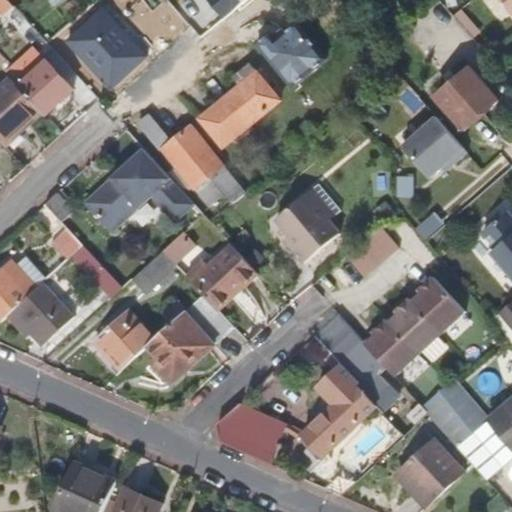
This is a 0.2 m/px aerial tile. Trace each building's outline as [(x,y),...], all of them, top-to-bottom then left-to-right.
[(15,6),(9,0),(0,0),(0,11),(4,16),(15,6)] [(112,0),(105,0),(98,7),(111,20),(122,10),(112,0)] [(212,0),(226,17),(246,0),(212,0)] [(462,12),(455,19),(475,40),(482,34),(462,12)] [(141,75),(115,46),(121,42),(100,18),(72,43),(117,95),(141,75)] [(310,80),(334,60),(313,35),(278,64),(288,76),(300,67),(310,80)] [(47,116),(74,91),(48,63),(21,88),(45,114),(47,116)] [(499,102),(471,70),(436,100),(464,132),(499,102)] [(231,145),(275,108),(244,71),(228,85),(236,94),(208,117),(231,145)] [(0,138),(9,148),(45,114),(21,88),(15,81),(0,95),(0,138)] [(172,143),(151,118),(141,126),(162,152),(172,143)] [(438,122),(404,151),(432,184),(445,172),(453,165),(456,169),(469,158),(438,122)] [(250,194),(196,128),(166,152),(221,218),(250,194)] [(198,206),(147,151),(132,166),(135,170),(117,187),(113,183),(89,205),(116,235),(130,222),(127,218),(155,192),(170,208),(166,212),(177,224),(198,206)] [(453,165),(445,172),(448,176),(456,169),(453,165)] [(117,187),(135,170),(132,166),(113,183),(117,187)] [(130,222),(154,200),(166,212),(170,208),(155,192),(127,218),(130,222)] [(77,212),(61,194),(49,205),(65,223),(77,212)] [(308,264),(343,234),(310,196),(280,221),(292,236),(287,240),(308,264)] [(389,205),(376,215),(386,227),(399,216),(389,205)] [(490,255),(511,281),(511,220),(507,214),(481,236),(494,252),(490,255)] [(402,249),(384,228),(350,258),(367,278),(402,249)] [(70,261),(79,254),(81,251),(67,236),(56,246),(70,261)] [(199,257),(182,239),(167,252),(179,266),(183,271),(199,257)] [(103,264),(87,247),(81,251),(79,254),(95,271),(103,264)] [(263,277),(236,247),(214,266),(195,283),(207,296),(217,307),(232,294),(234,296),(245,286),(248,290),(263,277)] [(148,296),(179,266),(167,252),(134,282),(148,296)] [(195,283),(214,266),(210,262),(191,278),(195,283)] [(11,317),(38,291),(14,265),(0,278),(0,319),(4,324),(11,317)] [(105,272),(97,279),(104,288),(113,281),(105,272)] [(441,331),(465,308),(436,277),(421,290),(424,293),(414,302),(441,331)] [(77,319),(45,285),(38,291),(11,317),(30,339),(38,331),(49,344),(77,319)] [(222,313),(248,290),(245,286),(234,296),(232,294),(217,307),(222,313)] [(414,302),(424,293),(421,290),(412,299),(414,302)] [(196,366),(237,329),(222,313),(217,307),(207,296),(190,312),(176,324),(159,340),(151,347),(162,358),(160,360),(159,367),(167,375),(174,377),(192,361),(196,366)] [(441,331),(414,302),(412,299),(397,313),(400,315),(390,324),(417,353),(441,331)] [(165,313),(176,324),(190,312),(179,300),(165,313)] [(511,304),(511,305),(497,317),(511,335),(511,304)] [(151,347),(159,340),(133,312),(97,345),(123,373),(151,347)] [(390,324),(400,315),(397,313),(388,322),(390,324)] [(372,353),(367,347),(364,344),(340,318),(318,338),(346,367),(321,391),(334,404),(338,408),(320,425),(306,439),(325,459),(379,409),(360,388),(364,386),(352,372),(361,364),(372,353)] [(393,375),(417,353),(390,324),(388,322),(373,335),(376,338),(367,347),(372,353),(393,375)] [(367,347),(376,338),(373,335),(364,344),(367,347)] [(394,400),(361,364),(352,372),(364,386),(360,388),(379,409),(382,412),(394,400)] [(424,409),(433,418),(461,448),(464,446),(493,423),(457,382),(424,409)] [(279,444),(288,427),(244,404),(220,426),(221,443),(273,466),(282,446),(279,444)] [(320,425),(338,408),(334,404),(316,421),(320,425)] [(511,407),(493,423),(464,446),(489,479),(506,467),(511,475),(511,407)] [(423,408),(407,422),(417,433),(433,418),(424,409),(423,408)] [(430,509),(468,474),(437,441),(399,476),(430,509)] [(80,469),(101,478),(103,472),(83,463),(80,469)] [(106,511),(119,486),(101,478),(80,469),(61,511),(106,511)] [(162,511),(163,510),(127,493),(118,511),(162,511)]
